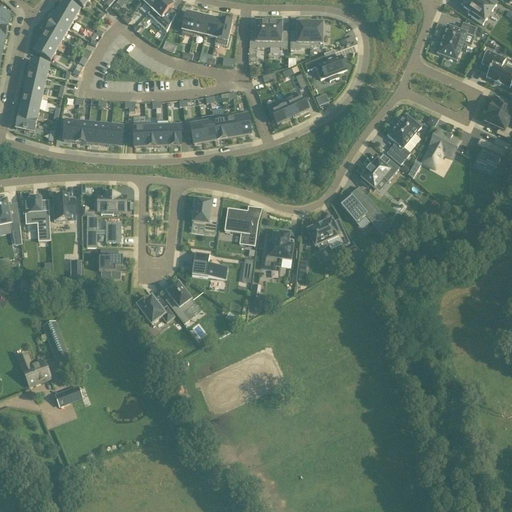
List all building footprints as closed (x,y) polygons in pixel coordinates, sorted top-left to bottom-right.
[(90,0),(73,0),(83,8),(90,0)] [(147,0),(143,4),(144,4),(152,12),(162,0),(147,0)] [(167,0),(162,0),(152,12),(160,20),(173,6),(167,0)] [(485,0),(483,3),(478,0),(469,0),(463,9),(470,13),(468,17),(483,27),(487,21),(486,20),(491,13),(492,13),(496,7),(486,0),(485,0)] [(124,6),(119,2),(115,6),(120,11),(124,6)] [(64,3),(58,13),(74,22),(80,12),(64,3)] [(74,22),(58,13),(52,23),(52,22),(52,23),(68,32),(74,22)] [(0,14),(0,26),(7,28),(10,16),(0,14)] [(194,35),(198,17),(187,14),(181,36),(193,39),(194,35)] [(209,20),(198,17),(194,35),(205,38),(209,20)] [(220,22),(209,20),(205,38),(215,40),(216,41),(220,22)] [(216,41),(215,40),(214,45),(226,48),(232,25),(220,22),(216,41)] [(68,32),(52,23),(46,33),(62,42),(68,32)] [(256,38),(250,38),(250,50),(257,51),(257,49),(269,50),(269,24),(256,24),(256,33),(256,38)] [(269,24),(269,50),(281,50),(281,51),(287,51),(288,39),(282,39),(282,33),(282,24),(269,24)] [(310,48),(310,25),(297,24),(297,39),(290,39),(290,51),(298,51),(298,50),(310,50),(310,48)] [(310,25),(310,48),(323,48),(323,25),(310,25)] [(456,62),(457,63),(457,62),(457,61),(466,35),(474,38),(476,30),(463,25),(461,32),(448,28),(448,27),(447,27),(447,28),(438,55),(437,54),(437,56),(438,56),(456,62)] [(46,33),(40,43),(56,52),(62,42),(46,33)] [(56,52),(40,43),(34,53),(50,62),(56,52)] [(500,86),(501,86),(509,90),(511,84),(511,71),(503,68),(506,61),(487,53),(481,65),(490,69),(486,79),(495,83),(494,84),(500,86)] [(325,58),(305,66),(307,73),(316,70),(320,82),(328,79),(330,84),(339,80),(337,76),(346,72),(341,59),(327,65),(325,58)] [(231,68),(232,61),(221,59),(220,66),(231,68)] [(29,74),(47,78),(49,67),(31,63),(29,74)] [(294,77),(291,70),(282,74),(285,81),(294,77)] [(47,78),(29,74),(26,86),(44,90),(47,78)] [(262,78),(264,84),(276,81),(275,75),(262,78)] [(301,76),(295,79),(301,91),(306,88),(301,76)] [(26,86),(25,90),(24,90),(22,96),(24,97),(42,101),(44,90),(26,86)] [(295,103),(287,107),(293,119),(308,111),(301,95),(293,99),(295,103)] [(316,100),(319,108),(329,104),(326,96),(316,100)] [(24,97),(21,108),(39,112),(42,101),(24,97)] [(489,112),(510,122),(511,117),(511,100),(509,107),(496,101),(493,106),(492,106),(489,112)] [(277,106),(269,110),(277,126),(293,119),(287,107),(279,110),(277,106)] [(21,108),(19,119),(37,123),(39,112),(21,108)] [(510,122),(489,112),(486,119),(487,119),(485,124),(498,131),(496,135),(508,141),(511,132),(511,131),(507,129),(510,122)] [(247,113),(235,115),(239,138),(251,136),(247,113)] [(239,138),(235,115),(224,117),(228,140),(239,138)] [(228,140),(224,117),(212,119),(213,124),(213,123),(217,142),(228,140)] [(407,117),(406,117),(405,117),(405,118),(389,138),(388,137),(388,138),(388,139),(389,139),(396,145),(387,156),(400,167),(410,156),(403,150),(420,130),(421,129),(420,129),(407,117)] [(436,121),(430,117),(426,124),(433,128),(436,121)] [(37,123),(19,119),(16,131),(34,135),(37,123)] [(202,125),(203,125),(202,123),(190,125),(194,146),(205,144),(202,125)] [(213,124),(203,125),(202,125),(205,144),(217,142),(213,123),(213,124)] [(75,144),(77,125),(65,124),(63,143),(75,144)] [(89,126),(77,125),(75,144),(87,145),(89,126)] [(145,127),(146,127),(146,125),(133,125),(134,149),(146,149),(145,127)] [(89,126),(87,145),(98,146),(100,127),(89,126)] [(111,128),(100,127),(98,146),(109,147),(111,128)] [(157,127),(146,127),(145,127),(146,149),(157,148),(157,129),(157,127)] [(111,128),(109,147),(121,149),(123,130),(111,128)] [(180,128),(168,129),(169,148),(181,147),(180,128)] [(168,129),(157,129),(157,148),(169,148),(168,129)] [(431,149),(426,157),(438,165),(443,156),(451,160),(460,144),(439,132),(430,148),(431,149)] [(509,153),(511,147),(495,140),(492,146),(480,140),(476,148),(482,151),(476,164),(486,168),(487,166),(496,170),(501,159),(505,161),(509,153)] [(367,174),(360,182),(368,189),(370,187),(374,191),(383,180),(388,184),(399,170),(389,162),(384,168),(377,162),(370,170),(366,174),(367,174)] [(408,175),(413,178),(420,166),(415,163),(408,175)] [(405,166),(401,170),(406,174),(410,170),(405,166)] [(119,211),(126,211),(126,201),(119,200),(119,197),(105,196),(105,198),(98,198),(98,212),(119,213),(119,211)] [(54,198),(54,204),(56,224),(76,223),(74,200),(68,200),(68,197),(54,198)] [(340,208),(356,226),(367,217),(380,234),(390,226),(381,215),(379,217),(364,200),(358,206),(352,198),(340,208)] [(25,207),(23,207),(23,216),(25,215),(26,227),(38,226),(39,244),(51,243),(49,213),(42,213),(41,201),(39,201),(39,199),(32,200),(32,201),(24,202),(25,207)] [(0,227),(10,226),(11,228),(17,226),(15,216),(10,217),(6,202),(3,203),(2,201),(0,201),(0,227)] [(211,204),(196,202),(193,226),(204,227),(204,234),(215,235),(217,219),(209,218),(211,204)] [(435,212),(439,207),(435,203),(431,208),(435,212)] [(93,218),(93,212),(88,212),(88,209),(82,209),(82,218),(93,218)] [(247,219),(248,213),(228,211),(224,234),(249,237),(248,248),(255,248),(259,220),(247,219)] [(87,219),(87,250),(96,250),(96,236),(106,236),(106,244),(120,245),(121,225),(106,225),(106,232),(96,232),(97,219),(87,219)] [(337,234),(331,221),(307,232),(315,249),(317,247),(319,251),(327,248),(325,244),(338,238),(343,248),(350,245),(343,231),(337,234)] [(22,243),(20,231),(13,232),(15,244),(22,243)] [(291,262),(294,242),(288,242),(289,236),(280,235),(280,237),(274,236),(273,238),(267,237),(262,271),(274,272),(275,267),(280,268),(281,261),(291,262)] [(347,251),(350,257),(357,253),(354,248),(347,251)] [(99,274),(122,274),(123,259),(112,258),(112,252),(100,252),(100,259),(99,259),(99,274)] [(195,254),(192,278),(226,283),(228,269),(222,268),(208,266),(210,256),(195,254)] [(245,262),(242,283),(250,284),(253,263),(245,262)] [(307,263),(301,262),(299,282),(304,283),(307,263)] [(78,263),(71,263),(72,283),(81,283),(81,263),(78,263)] [(195,306),(178,285),(167,294),(175,305),(170,309),(184,327),(189,323),(183,315),(195,306)] [(259,288),(252,287),(249,312),(256,313),(259,288)] [(144,302),(137,307),(152,326),(165,316),(152,299),(145,304),(144,302)] [(55,323),(43,328),(57,362),(68,358),(55,323)] [(170,366),(161,354),(154,359),(163,371),(170,366)] [(44,363),(30,369),(26,358),(19,361),(23,372),(29,388),(33,387),(51,380),(44,363)] [(172,391),(180,387),(173,373),(172,373),(170,368),(163,371),(172,391)] [(78,389),(55,397),(60,409),(82,400),(78,389)]
